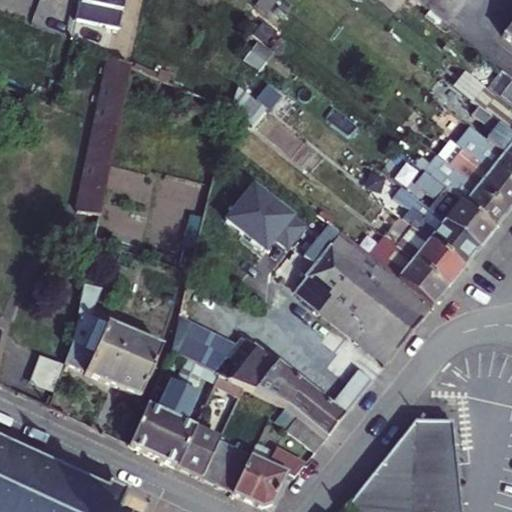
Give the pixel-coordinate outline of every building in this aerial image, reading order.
[(77,0),(76,9),(73,8),(70,27),(112,36),(120,0),(77,0)] [(445,34),(470,0),(402,0),(445,34)] [(511,30),(501,44),(511,52),(511,30)] [(92,228),(125,74),(115,70),(104,65),(69,220),(92,228)] [(464,76),(450,93),(469,108),(483,91),(464,76)] [(500,79),(488,95),(496,102),(501,105),(511,91),(511,88),(507,84),(500,79)] [(511,142),(511,113),(501,105),(496,102),(488,95),(483,91),(469,108),(487,122),(496,130),(511,142)] [(511,91),(501,105),(511,113),(511,91)] [(511,142),(496,130),(482,147),(511,170),(511,142)] [(468,163),(511,198),(511,170),(482,147),(466,133),(452,151),(460,157),(468,163)] [(511,209),(511,198),(468,163),(460,157),(448,172),(505,218),(511,209)] [(491,235),(505,218),(448,172),(432,159),(423,170),(415,164),(410,171),(417,176),(491,235)] [(491,235),(417,176),(413,182),(419,187),(416,191),(433,205),(426,214),(476,254),(491,235)] [(251,193),(223,228),(262,260),(272,247),(285,258),(303,236),(251,193)] [(476,254),(426,214),(420,209),(403,230),(459,274),(476,254)] [(459,274),(403,230),(388,249),(409,265),(443,293),(459,274)] [(426,314),(325,232),(299,264),(310,274),(290,298),(381,369),(426,314)] [(371,269),(426,314),(443,293),(409,265),(388,249),(371,269)] [(94,294),(80,287),(75,310),(57,368),(80,379),(79,381),(132,404),(154,354),(82,321),(94,294)] [(218,376),(231,355),(174,326),(165,360),(180,368),(187,372),(196,376),(203,379),(213,384),(218,376)] [(339,422),(325,411),(237,344),(231,355),(218,376),(213,384),(268,412),(279,417),(318,448),(339,422)] [(141,413),(121,454),(146,465),(187,372),(180,368),(175,379),(171,378),(152,419),(141,413)] [(196,376),(187,372),(146,465),(171,477),(189,436),(190,435),(178,430),(190,401),(186,399),(196,376)] [(355,376),(349,382),(362,393),(368,386),(355,376)] [(198,390),(208,395),(213,384),(203,379),(198,390)] [(339,422),(362,393),(349,382),(325,411),(339,422)] [(309,460),(318,448),(279,417),(269,429),(309,460)] [(459,511),(451,425),(416,425),(347,511),(459,511)] [(214,452),(216,449),(189,436),(171,477),(198,489),(214,452)] [(117,511),(126,496),(106,486),(102,494),(81,483),(83,478),(80,477),(79,478),(60,470),(61,468),(56,466),(54,470),(36,462),(38,457),(34,454),(33,457),(14,447),(15,446),(11,444),(9,449),(0,444),(0,511),(117,511)] [(198,489),(213,496),(230,460),(214,452),(198,489)] [(230,460),(213,496),(227,503),(243,468),(243,466),(230,460)] [(265,511),(278,485),(243,468),(227,503),(246,511),(265,511)]
